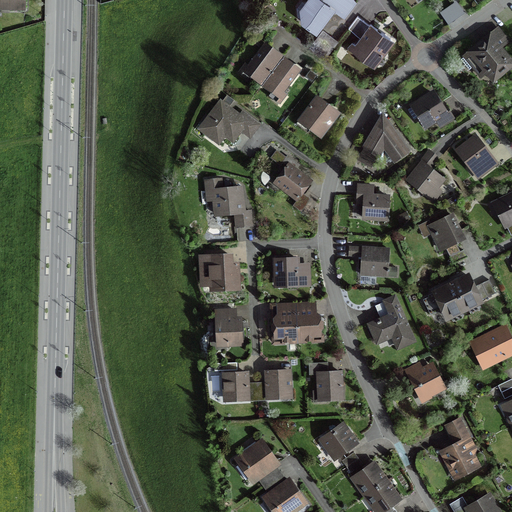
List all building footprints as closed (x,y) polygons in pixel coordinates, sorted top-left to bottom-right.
[(0,0),(0,10),(24,10),(23,0),(0,0)] [(307,0),(301,8),(303,20),(316,30),(332,9),(320,0),(307,0)] [(334,10),(341,0),(320,0),(332,9),(334,10)] [(374,65),(390,43),(391,41),(389,39),(382,34),(380,34),(379,35),(375,32),(377,30),(370,25),(369,26),(357,17),(348,28),(350,30),(360,38),(354,45),(363,52),(361,55),(374,65)] [(511,62),(500,48),(508,42),(498,29),(469,53),(493,82),(511,65),(511,62)] [(327,52),(315,43),(312,47),(324,56),(327,52)] [(266,51),(265,49),(265,48),(264,48),(263,48),(248,67),(254,72),(251,76),(262,85),(282,58),(271,50),(268,50),(266,51)] [(282,93),(296,74),(297,73),(296,72),(295,71),(293,72),(293,69),(293,66),(282,58),(262,85),(273,93),(276,89),(282,93)] [(444,105),(440,107),(432,94),(412,106),(413,107),(407,110),(413,120),(419,117),(425,127),(436,120),(440,127),(453,119),(444,105)] [(330,111),(329,112),(326,109),(328,107),(316,98),(301,118),(311,126),(309,129),(320,138),(336,117),(336,115),(335,112),(333,111),(330,111)] [(211,138),(218,130),(232,141),(237,135),(234,133),(237,128),(249,137),(258,125),(242,113),(239,117),(220,103),(200,129),(211,138)] [(405,154),(405,152),(392,133),(386,137),(377,131),(375,132),(358,160),(371,168),(381,152),(387,152),(394,162),(405,154)] [(475,138),(458,151),(473,171),(491,158),(475,138)] [(310,183),(294,172),(299,166),(287,156),(285,158),(276,151),(270,159),(280,166),(282,163),(287,166),(275,182),(298,199),(310,183)] [(428,196),(442,180),(422,164),(409,180),(428,196)] [(216,216),(235,214),(236,227),(251,226),(250,212),(242,212),(240,188),(221,190),(220,180),(213,181),(216,216)] [(363,218),(386,220),(388,197),(371,196),(372,186),(357,185),(357,196),(364,196),(363,218)] [(506,227),(511,223),(511,194),(494,203),(506,227)] [(441,250),(445,248),(453,264),(466,257),(463,250),(459,252),(455,243),(459,241),(457,237),(460,236),(461,235),(451,216),(429,227),(441,250)] [(389,250),(349,247),(348,256),(361,257),(360,275),(387,276),(387,272),(389,272),(389,270),(387,270),(389,250)] [(212,290),(238,289),(236,264),(230,264),(230,256),(200,257),(201,269),(210,269),(212,290)] [(275,285),(308,284),(307,266),(297,267),(297,260),(274,260),(274,272),(273,273),(275,275),(275,285)] [(446,319),(465,310),(480,302),(480,301),(473,288),(468,277),(460,280),(452,284),(451,284),(443,289),(434,293),(435,295),(424,301),(430,314),(442,309),(446,319)] [(487,298),(495,294),(488,280),(485,282),(481,284),(473,288),(480,301),(487,298)] [(413,341),(394,298),(380,304),(386,317),(369,325),(375,339),(385,335),(386,338),(392,336),(397,348),(413,341)] [(228,345),(240,344),(239,319),(234,320),(234,310),(216,311),(217,320),(215,323),(215,337),(218,339),(227,339),(228,345)] [(313,313),(296,314),(297,342),(311,341),(310,335),(319,335),(320,336),(321,340),(321,336),(319,335),(319,330),(320,328),(320,323),(318,321),(318,318),(314,314),(313,313)] [(283,337),(284,342),(297,342),(296,314),(278,315),(274,320),(275,323),(273,325),(273,330),(275,332),(275,336),(273,339),(273,343),(274,343),(274,339),(275,337),(283,337)] [(489,363),(489,364),(511,352),(511,350),(501,329),(494,332),(473,342),(484,366),(489,363)] [(340,373),(327,373),(326,363),(309,364),(309,375),(318,374),(318,392),(313,392),(313,402),(327,401),(327,398),(341,398),(340,373)] [(424,398),(443,388),(434,370),(430,372),(428,367),(409,377),(416,389),(419,388),(424,398)] [(266,373),(267,383),(268,397),(290,396),(289,372),(266,373)] [(225,399),(247,398),(247,384),(246,374),(224,375),(225,399)] [(501,393),(504,399),(511,395),(511,382),(511,380),(498,386),(501,393)] [(446,428),(450,436),(464,429),(460,421),(446,428)] [(334,459),(334,460),(356,444),(348,433),(347,434),(342,426),(322,440),(335,458),(334,459)] [(457,476),(478,465),(465,441),(444,452),(457,476)] [(237,459),(253,482),(277,464),(261,442),(237,459)] [(360,461),(358,459),(356,456),(353,452),(341,461),(346,467),(350,473),(362,464),(360,461)] [(391,489),(385,482),(380,474),(381,473),(374,463),(368,466),(351,479),(352,479),(353,478),(366,495),(363,497),(363,498),(366,496),(377,511),(395,511),(394,510),(393,510),(390,506),(392,504),(400,499),(392,488),(391,489)] [(274,511),(291,511),(304,503),(289,481),(264,498),(274,511)] [(469,511),(497,511),(487,495),(468,507),(462,497),(449,505),(453,511),(465,511),(468,510),(469,511)]
